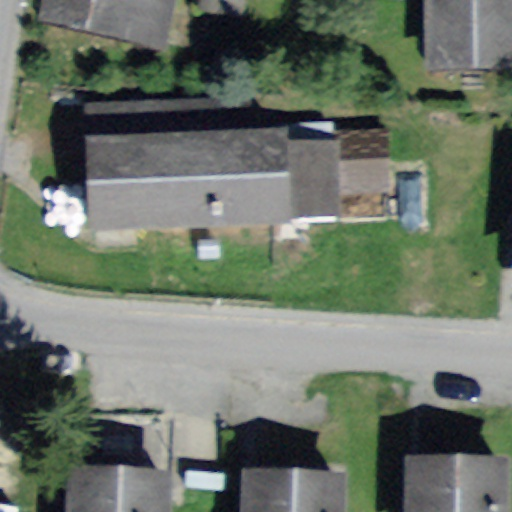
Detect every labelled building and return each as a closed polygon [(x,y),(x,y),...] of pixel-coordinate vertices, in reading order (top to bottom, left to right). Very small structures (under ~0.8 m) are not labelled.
[(32,0),(26,25),(167,60),(181,0),(32,0)] [(247,0),(201,0),(200,6),(245,13),(247,0)] [(511,0),(426,0),(425,78),(511,79),(511,0)] [(296,122),(88,131),(93,236),(292,227),(292,212),(343,210),(342,194),(396,192),(394,157),(349,159),(348,139),(297,142),(296,122)] [(511,511),(511,458),(405,459),(405,511),(511,511)] [(171,511),(174,477),(73,472),(71,511),(171,511)] [(348,511),(350,479),(250,473),(247,511),(348,511)]
